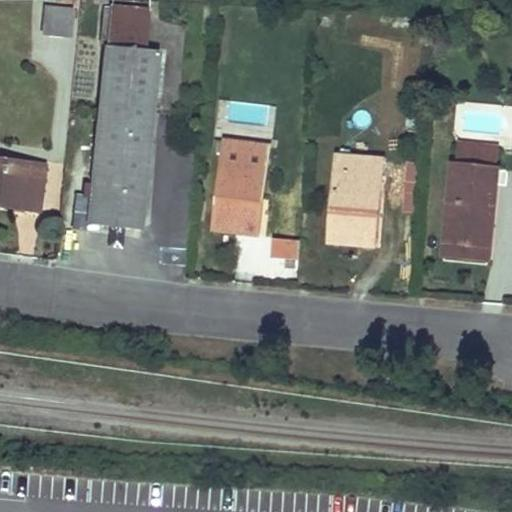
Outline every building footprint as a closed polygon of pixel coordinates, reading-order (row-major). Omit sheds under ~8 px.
[(73,10),(46,7),(43,36),(70,37),(73,10)] [(148,16),(110,12),(106,46),(144,50),(148,16)] [(144,50),(106,46),(88,225),(140,230),(158,50),(144,50)] [(269,147),(226,142),(215,230),(258,236),(269,147)] [(462,142),(460,164),(494,168),(497,146),(462,142)] [(383,160),(337,156),(331,234),(375,238),(383,160)] [(45,165),(0,159),(0,202),(13,205),(14,196),(26,198),(42,201),(45,165)] [(490,247),(498,168),(494,168),(460,164),(453,164),(445,242),(490,247)] [(0,206),(24,210),(26,198),(14,196),(13,205),(0,202),(0,206)] [(375,238),(331,234),(330,244),(375,248),(375,238)] [(490,247),(445,242),(443,257),(489,262),(490,247)]
